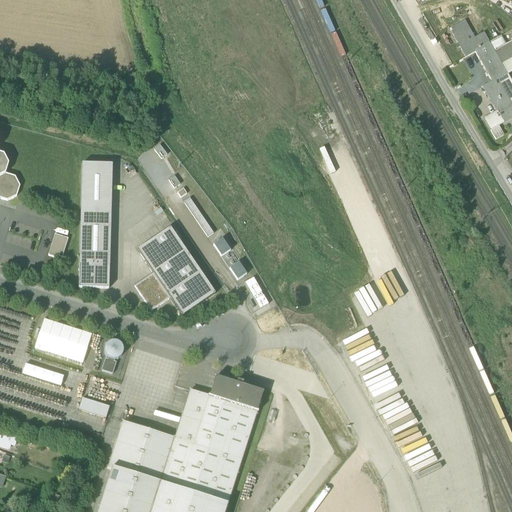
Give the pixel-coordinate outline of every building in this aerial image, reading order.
[(450,31),(465,58),(475,53),(475,52),(489,44),(488,44),(489,44),(483,35),(474,40),(464,23),(450,31)] [(500,38),(489,45),(494,54),(506,48),(500,38)] [(511,42),(511,43),(511,44),(511,58),(500,65),(506,75),(507,76),(511,73),(511,42)] [(511,44),(506,48),(494,54),(489,45),(489,44),(475,52),(475,53),(492,83),(496,80),(497,81),(506,75),(500,65),(511,58),(511,44)] [(511,85),(507,76),(506,75),(497,81),(496,80),(492,83),(482,88),(496,113),(503,124),(511,118),(511,107),(511,85)] [(483,120),(490,131),(498,127),(503,124),(496,113),(483,120)] [(498,127),(490,131),(495,142),(504,137),(498,127)] [(0,200),(7,203),(16,198),(20,188),(15,178),(5,175),(8,166),(3,156),(0,155),(0,200)] [(81,165),(79,267),(109,268),(111,166),(81,165)] [(183,204),(207,239),(213,235),(189,200),(183,204)] [(136,252),(152,276),(169,300),(181,318),(215,296),(169,229),(136,252)] [(48,257),(61,261),(68,240),(54,236),(48,257)] [(213,247),(221,259),(228,254),(230,253),(222,241),(213,247)] [(221,259),(229,271),(236,266),(228,254),(221,259)] [(238,264),(236,266),(229,271),(237,283),(246,276),(238,264)] [(79,267),(78,290),(108,291),(109,268),(79,267)] [(151,313),(169,300),(152,276),(134,288),(151,313)] [(268,306),(253,280),(244,285),(259,311),(268,306)] [(92,336),(43,321),(34,351),(82,366),(92,336)] [(122,356),(123,352),(122,349),(119,346),(116,344),(113,344),(109,345),(106,347),(105,350),(104,354),(105,357),(108,360),(111,362),(114,362),(118,361),(120,359),(122,356)] [(111,362),(108,360),(107,362),(105,361),(101,373),(112,376),(116,364),(114,364),(114,362),(111,362)] [(63,378),(25,366),(22,377),(60,389),(63,378)] [(209,398),(256,414),(263,394),(215,379),(209,398)] [(190,392),(174,440),(194,446),(209,398),(208,398),(190,392)] [(225,511),(256,414),(209,398),(194,446),(174,440),(151,511),(225,511)] [(78,412),(105,421),(109,409),(82,400),(78,412)] [(98,511),(151,511),(174,440),(122,424),(107,470),(111,471),(98,511)] [(0,446),(11,450),(14,440),(0,436),(0,446)]
